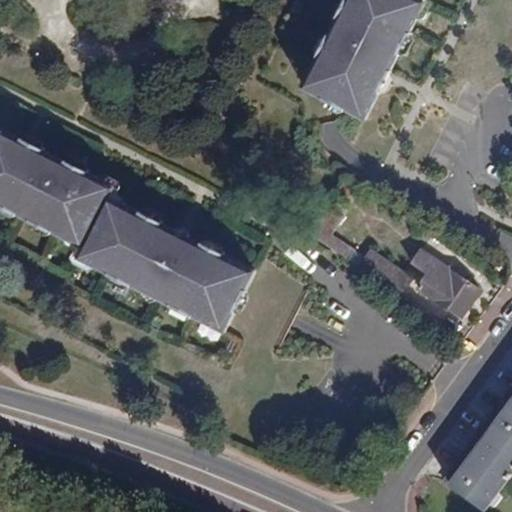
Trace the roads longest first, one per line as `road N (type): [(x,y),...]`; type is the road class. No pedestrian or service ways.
road 1 (secondary): [(319,511),(194,457),(0,394)]
road 2 (secondary): [(0,423),(239,511)]
road 3 (residential): [(380,511),(511,330)]
